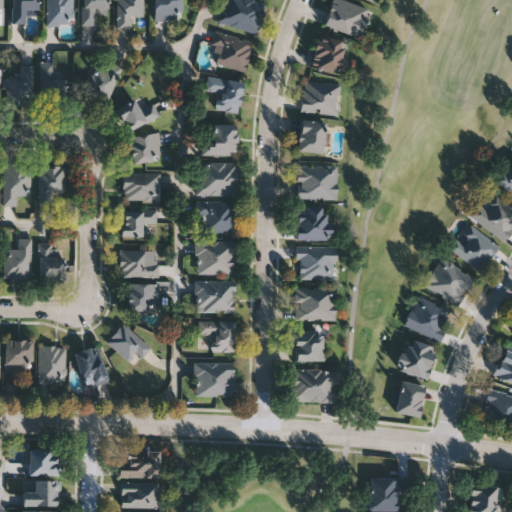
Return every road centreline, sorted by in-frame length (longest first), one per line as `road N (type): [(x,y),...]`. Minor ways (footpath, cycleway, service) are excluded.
road 1 (tertiary): [(511,453),(262,426),(0,421)]
road 2 (residential): [(262,426),(268,103),(299,0)]
road 3 (residential): [(437,511),(444,443),(473,339),(511,279)]
road 4 (residential): [(84,137),(91,154),(85,308)]
